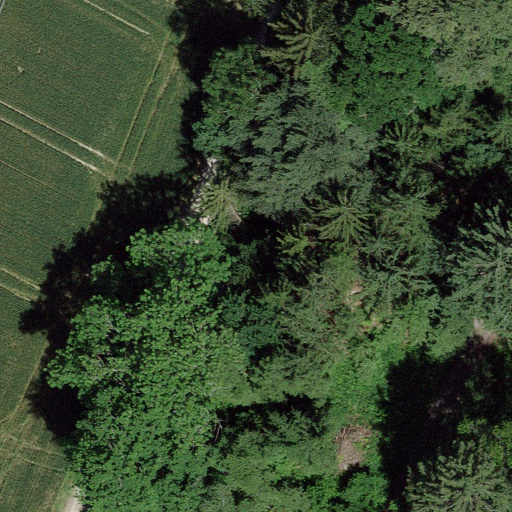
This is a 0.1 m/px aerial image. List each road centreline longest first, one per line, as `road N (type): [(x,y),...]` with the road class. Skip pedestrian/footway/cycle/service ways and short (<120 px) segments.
road 1 (track): [(81,511),(289,0)]
road 2 (track): [(511,235),(373,511)]
